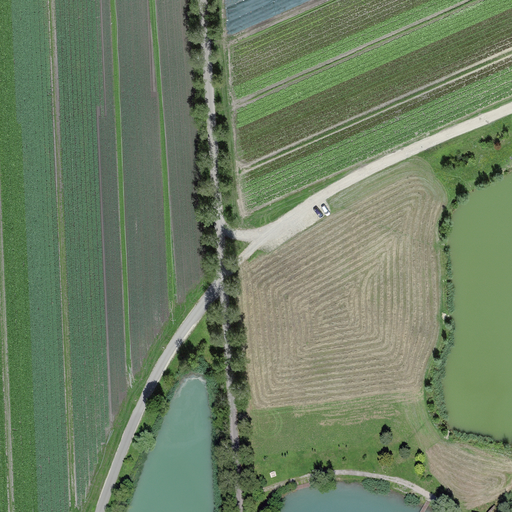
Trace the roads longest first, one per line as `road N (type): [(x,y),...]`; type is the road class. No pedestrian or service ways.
road 1 (track): [(243,257),(271,228),(351,180),(511,106)]
road 2 (unclassified): [(202,0),(223,278)]
road 3 (unclassified): [(223,278),(152,382),(100,511)]
road 4 (unclassified): [(223,278),(240,511)]
